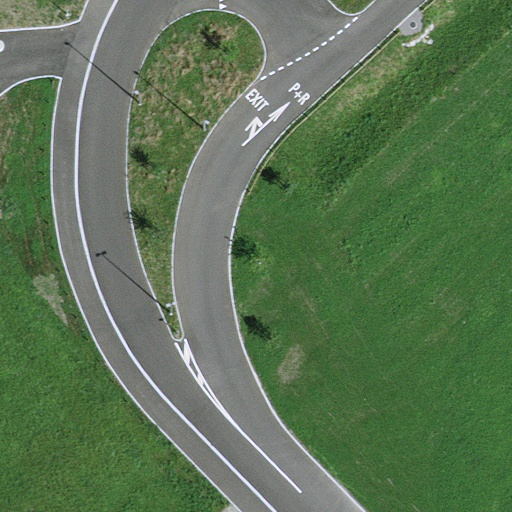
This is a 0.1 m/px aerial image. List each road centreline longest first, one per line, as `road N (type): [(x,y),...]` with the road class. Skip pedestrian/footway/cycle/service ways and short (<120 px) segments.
road 1 (unclassified): [(148,0),(132,19),(105,93),(108,230),(171,378),(227,439),(301,489)]
road 2 (unclassified): [(301,489),(215,348),(199,281),(207,206),(235,147),(315,68),(291,0)]
